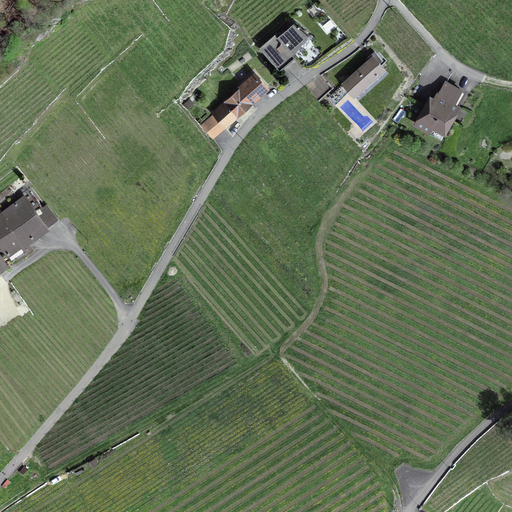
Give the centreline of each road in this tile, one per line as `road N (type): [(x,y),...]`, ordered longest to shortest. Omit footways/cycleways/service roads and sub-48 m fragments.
road 1 (unclassified): [(0,482),(119,343),(243,131),(358,42),(384,0)]
road 2 (track): [(392,0),(447,57),(484,80),(511,85)]
road 3 (unclassified): [(511,405),(463,444),(408,511)]
